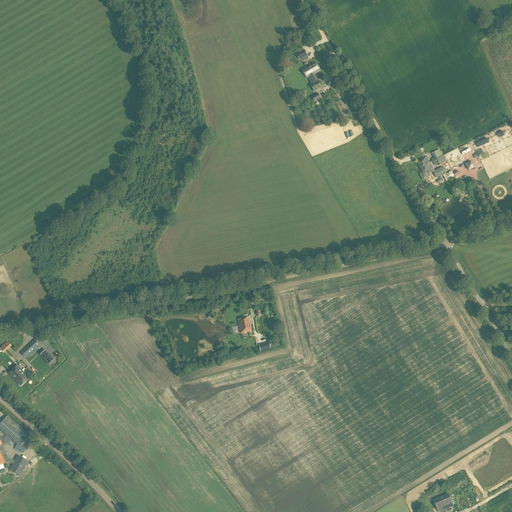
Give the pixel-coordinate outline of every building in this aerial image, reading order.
[(299,53),(296,54),(299,60),(303,58),(304,60),(308,58),(307,55),(304,50),(299,53)] [(307,78),(312,76),(315,81),(310,84),(314,91),(316,89),(316,90),(321,87),(317,80),(314,74),(320,71),(314,61),(301,69),(307,78)] [(314,102),(317,100),(321,98),(318,93),(312,97),(314,102)] [(487,139),(476,143),(477,144),(478,147),(481,146),(480,145),(486,143),(486,144),(489,142),(487,139)] [(435,160),(444,155),(442,151),(441,151),(440,150),(439,150),(432,154),(435,160)] [(444,155),(435,160),(438,166),(441,164),(447,161),(444,155)] [(420,167),(429,162),(427,157),(417,162),(420,167)] [(427,174),(434,170),(429,162),(420,167),(423,172),(420,174),(423,180),(428,177),(427,174)] [(436,177),(438,176),(440,182),(444,180),(442,175),(446,173),(444,166),(434,170),(436,177)] [(249,317),(238,320),(239,326),(240,326),(240,329),(239,329),(240,333),(252,331),(250,324),(249,317)] [(26,359),(40,345),(35,340),(20,353),(26,359)] [(0,348),(3,353),(11,346),(7,342),(0,348)] [(53,359),(45,350),(40,355),(48,364),(53,359)] [(9,373),(20,386),(28,378),(17,366),(9,373)] [(0,464),(6,462),(9,461),(14,464),(12,469),(20,474),(27,461),(19,456),(16,461),(7,456),(4,449),(2,444),(6,443),(11,437),(21,446),(29,437),(6,417),(0,424),(0,427),(7,434),(3,439),(2,439),(1,437),(0,436),(0,464)] [(23,446),(29,451),(32,446),(27,442),(23,446)] [(438,511),(440,511),(453,506),(451,501),(448,494),(434,501),(438,511)]
